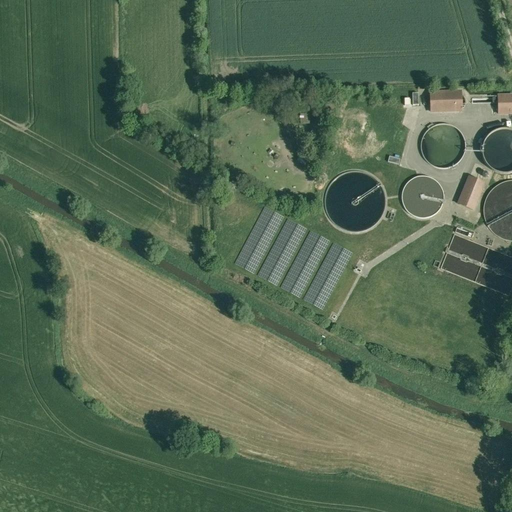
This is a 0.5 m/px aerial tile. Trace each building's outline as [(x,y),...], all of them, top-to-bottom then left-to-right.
[(463,95),(431,96),(432,117),(464,116),(463,95)] [(511,98),(499,99),(500,119),(511,118),(511,98)] [(465,140),(460,133),(452,128),(444,127),(435,129),(428,134),(424,142),(422,150),(424,158),(430,166),(437,170),(446,172),(454,170),(461,164),(466,157),(467,148),(465,140)] [(511,137),(505,136),(497,138),(490,143),(486,150),(485,158),(487,166),(492,173),(498,177),(507,178),(511,176),(511,137)] [(382,192),(376,184),(366,178),(355,176),(344,179),(335,185),(329,195),(327,206),(330,216),(337,226),(346,232),(358,234),(369,231),(378,224),(383,215),(385,204),(382,192)] [(443,192),(438,185),(431,181),(423,180),(415,182),(408,187),(404,194),(403,202),(405,209),(410,216),(416,220),(425,222),(433,220),(440,215),(444,208),(445,200),(443,192)] [(487,187),(470,180),(459,207),(476,214),(487,187)] [(511,184),(503,187),(493,193),(487,203),(486,215),(488,226),(495,236),(504,241),(511,242),(511,184)] [(248,272),(305,298),(332,240),(285,218),(286,217),(265,207),(253,232),(254,232),(252,236),(259,239),(257,244),(256,244),(251,254),(255,256),(248,272)] [(334,243),(314,282),(319,284),(320,283),(325,286),(323,291),(330,294),(332,290),(334,291),(349,260),(343,257),(347,249),(334,243)]
